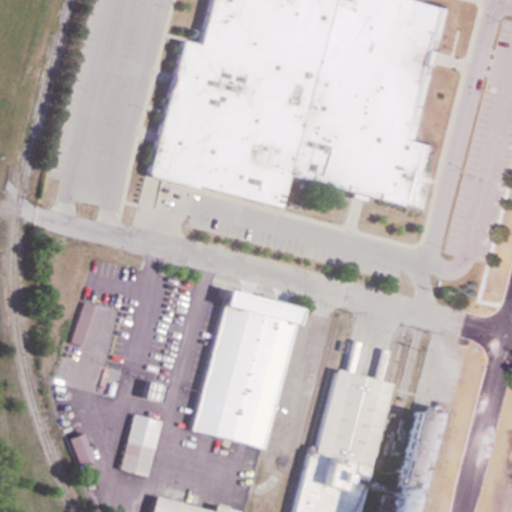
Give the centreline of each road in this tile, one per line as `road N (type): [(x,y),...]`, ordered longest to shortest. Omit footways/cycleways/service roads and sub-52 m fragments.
road 1 (residential): [(493,313),(41,216)]
road 2 (residential): [(448,511),(511,247)]
